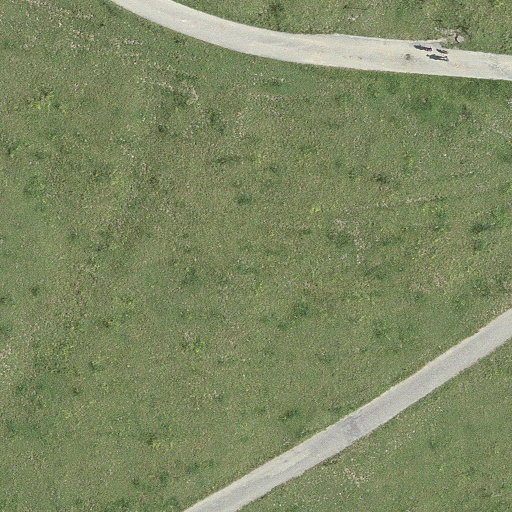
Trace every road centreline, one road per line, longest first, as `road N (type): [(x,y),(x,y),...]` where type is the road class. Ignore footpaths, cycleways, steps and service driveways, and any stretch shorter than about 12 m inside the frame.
road 1 (unclassified): [(511,68),(274,47),(136,0)]
road 2 (unclassified): [(511,323),(207,511)]
